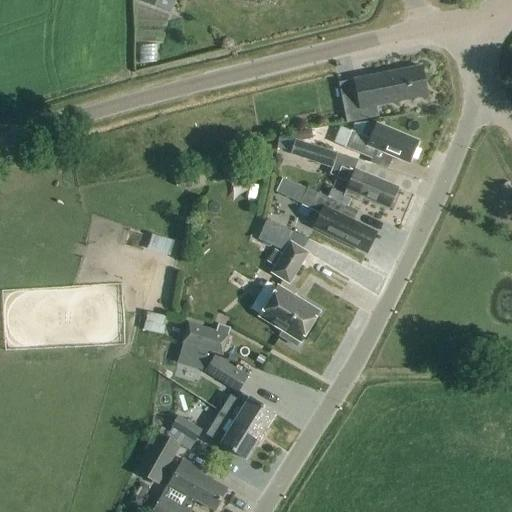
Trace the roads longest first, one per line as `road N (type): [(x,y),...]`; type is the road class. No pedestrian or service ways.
road 1 (unclassified): [(262,511),(358,358),(487,84)]
road 2 (unclassified): [(0,145),(431,27)]
